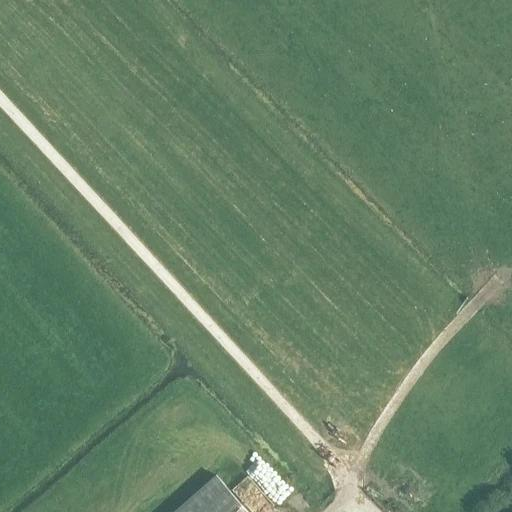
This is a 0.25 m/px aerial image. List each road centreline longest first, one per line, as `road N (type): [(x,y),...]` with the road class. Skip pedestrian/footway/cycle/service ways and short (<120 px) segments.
road 1 (track): [(0,97),(350,486),(428,356),(501,274)]
road 2 (track): [(501,274),(447,0)]
